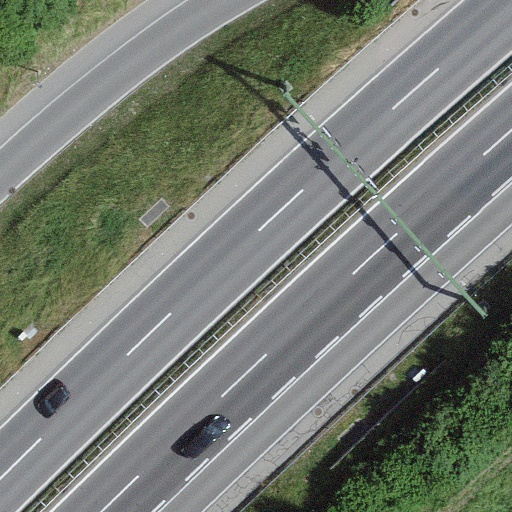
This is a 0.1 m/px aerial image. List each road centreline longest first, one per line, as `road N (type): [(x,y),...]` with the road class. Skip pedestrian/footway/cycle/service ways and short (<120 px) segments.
road 1 (motorway): [(511,3),(165,315),(0,477)]
road 2 (motorway): [(102,511),(511,129)]
road 3 (motorway): [(227,0),(148,48),(0,175)]
